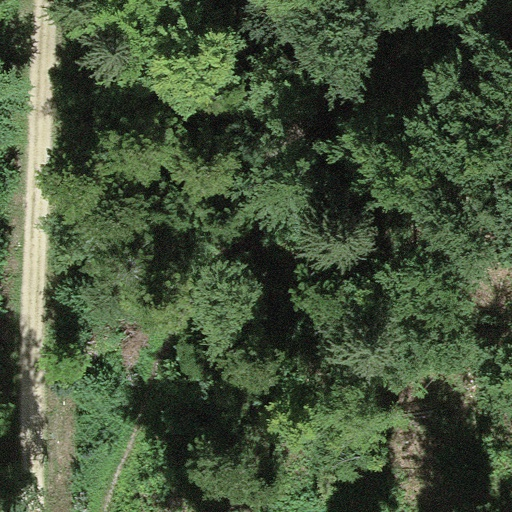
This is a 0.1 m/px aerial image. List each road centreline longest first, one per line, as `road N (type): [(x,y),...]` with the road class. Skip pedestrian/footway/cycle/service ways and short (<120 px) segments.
road 1 (track): [(399,0),(277,167),(185,312),(100,511)]
road 2 (track): [(19,511),(46,0)]
